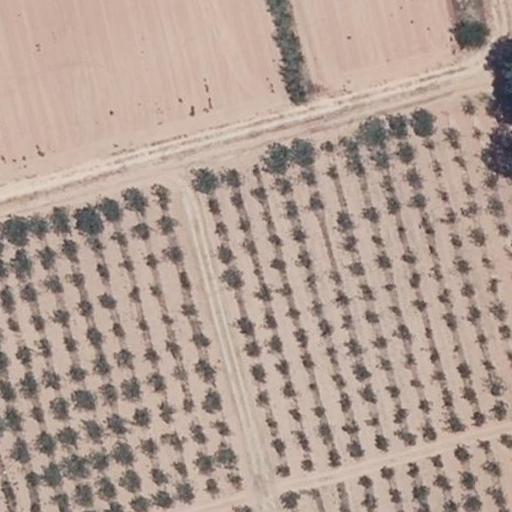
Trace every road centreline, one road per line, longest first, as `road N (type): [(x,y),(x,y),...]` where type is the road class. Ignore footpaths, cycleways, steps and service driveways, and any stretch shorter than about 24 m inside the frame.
road 1 (track): [(511,62),(497,78),(165,167),(190,192),(269,511)]
road 2 (track): [(496,0),(503,28),(486,59),(0,192)]
road 3 (track): [(189,511),(511,425)]
road 4 (track): [(0,212),(165,167)]
